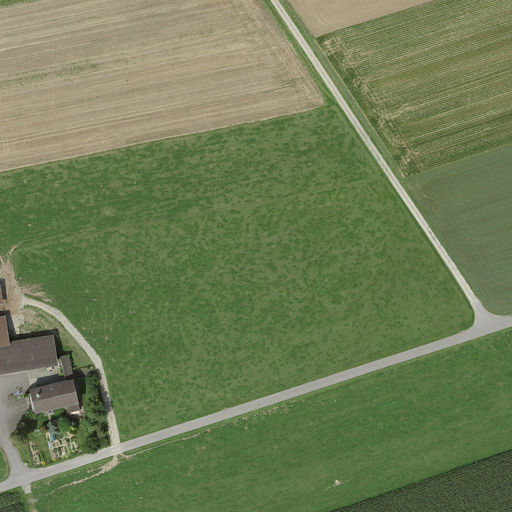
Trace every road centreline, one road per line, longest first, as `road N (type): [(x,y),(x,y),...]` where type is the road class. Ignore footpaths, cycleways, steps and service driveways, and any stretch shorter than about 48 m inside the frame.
road 1 (unclassified): [(511,319),(0,485)]
road 2 (track): [(491,325),(275,0)]
